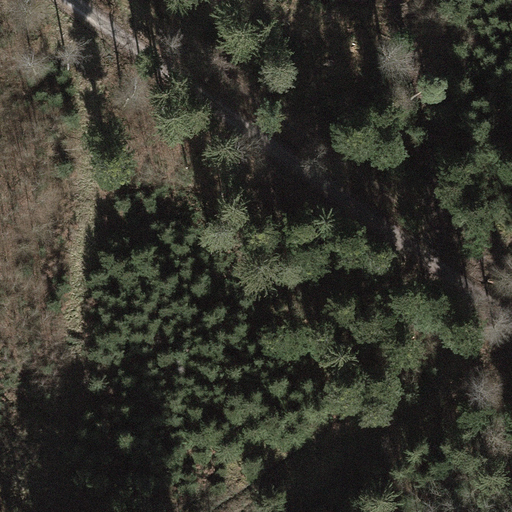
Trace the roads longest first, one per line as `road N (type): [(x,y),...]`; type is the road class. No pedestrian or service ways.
road 1 (track): [(511,320),(70,0)]
road 2 (unknown): [(122,0),(511,278)]
